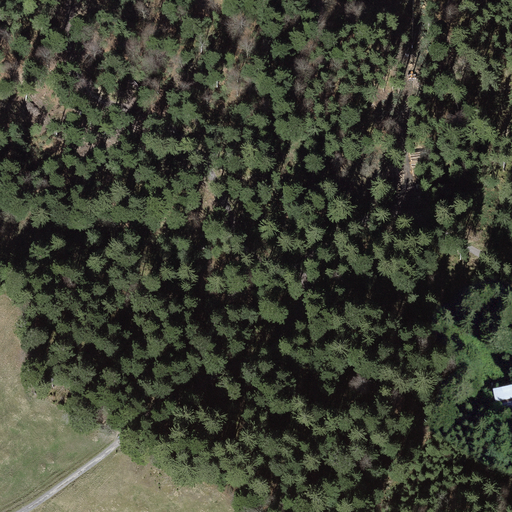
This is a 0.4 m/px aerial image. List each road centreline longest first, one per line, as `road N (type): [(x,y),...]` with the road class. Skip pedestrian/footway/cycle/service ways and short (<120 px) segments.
road 1 (track): [(6,511),(176,394),(266,351),(304,305),(309,290),(295,274)]
road 2 (track): [(295,274),(245,248),(211,175),(144,112),(88,91),(66,28),(69,0)]
road 3 (track): [(295,274),(379,213),(421,218),(511,269)]
